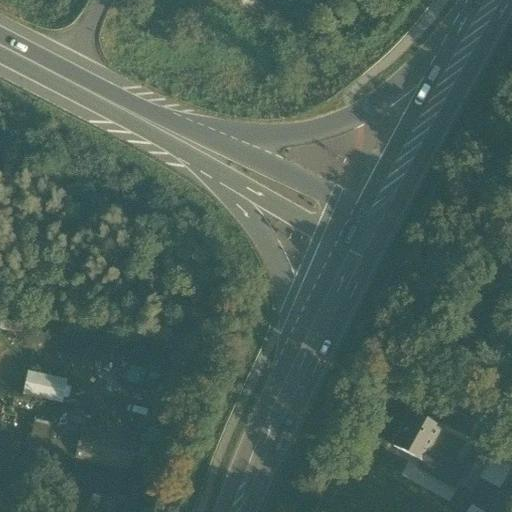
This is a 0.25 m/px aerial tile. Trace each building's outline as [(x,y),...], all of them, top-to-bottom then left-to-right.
[(27,373),(22,399),(63,406),(68,380),(27,373)] [(67,429),(83,433),(86,418),(57,411),(54,426),(52,435),(65,438),(67,429)] [(472,449),(461,469),(429,452),(440,431),(411,415),(393,449),(421,464),(458,484),(472,492),(479,479),(490,458),(472,449)] [(52,435),(54,426),(35,421),(26,460),(46,465),(49,452),(52,435)] [(61,455),(77,458),(83,433),(67,429),(65,438),(61,455)] [(137,445),(83,433),(77,458),(131,470),(137,445)] [(49,452),(61,455),(65,438),(52,435),(49,452)] [(510,469),(490,458),(479,479),(499,490),(510,469)] [(458,484),(421,464),(417,471),(455,491),(458,484)]
